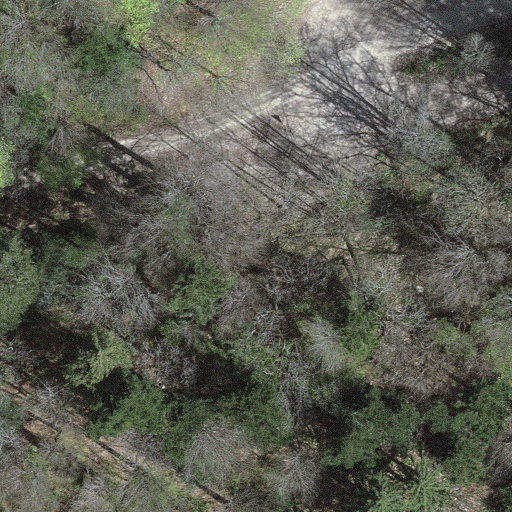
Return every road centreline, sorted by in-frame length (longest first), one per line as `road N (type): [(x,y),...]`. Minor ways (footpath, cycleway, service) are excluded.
road 1 (track): [(442,0),(383,2),(325,35),(307,90),(0,220)]
road 2 (track): [(511,115),(410,148),(333,140),(307,90)]
